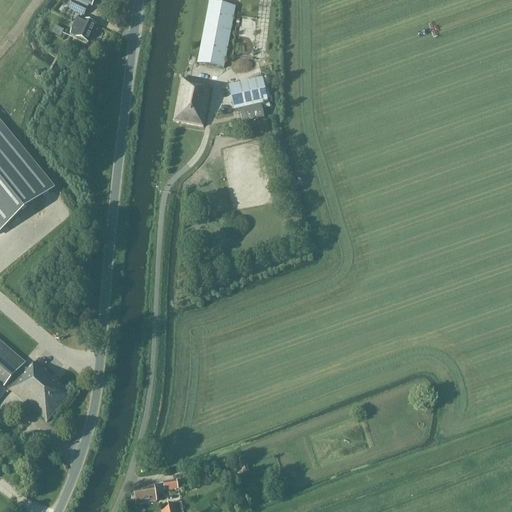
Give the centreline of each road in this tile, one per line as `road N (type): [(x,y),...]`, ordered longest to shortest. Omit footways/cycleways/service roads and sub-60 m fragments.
road 1 (tertiary): [(56,511),(93,399),(138,0)]
road 2 (unclassified): [(113,511),(143,426),(166,192),(203,147),(215,100)]
